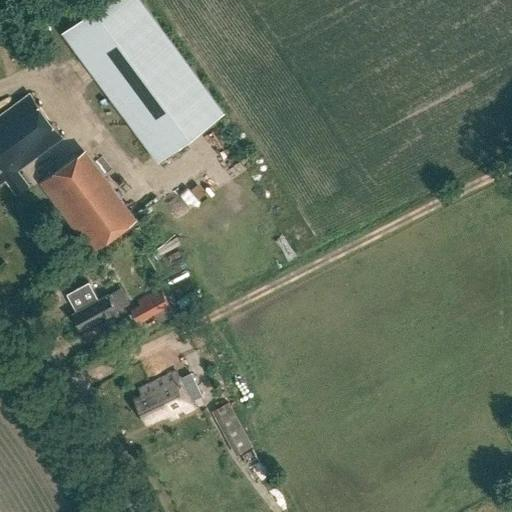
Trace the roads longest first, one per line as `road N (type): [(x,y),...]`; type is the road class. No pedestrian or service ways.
road 1 (track): [(511,169),(65,389)]
road 2 (tertiary): [(132,511),(88,423),(0,315)]
